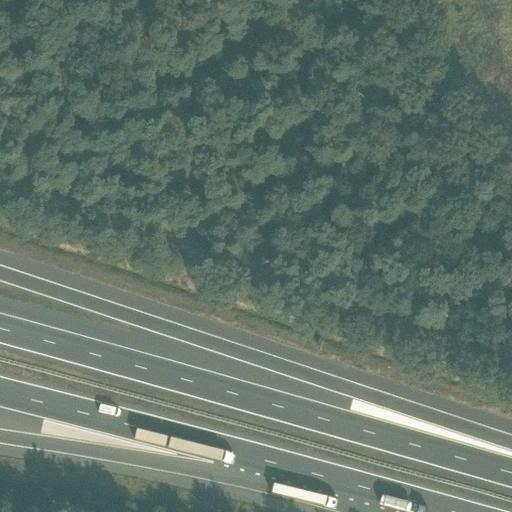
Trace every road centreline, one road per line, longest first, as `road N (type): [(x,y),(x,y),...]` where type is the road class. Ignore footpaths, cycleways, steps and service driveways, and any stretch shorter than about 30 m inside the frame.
road 1 (motorway): [(511,456),(0,267)]
road 2 (motorway): [(511,474),(0,329)]
road 3 (motorway): [(219,449),(439,511)]
road 4 (motorway): [(0,396),(219,449)]
road 5 (motorway): [(0,435),(219,449)]
